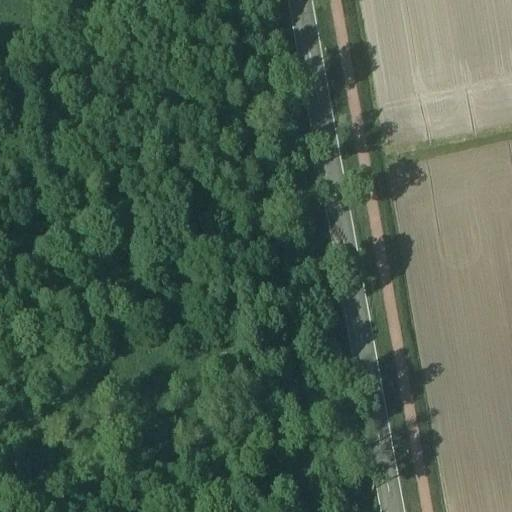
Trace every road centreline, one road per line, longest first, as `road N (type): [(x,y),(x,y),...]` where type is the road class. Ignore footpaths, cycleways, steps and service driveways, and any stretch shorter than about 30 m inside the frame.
road 1 (primary): [(391,511),(297,0)]
road 2 (track): [(228,0),(315,487)]
road 3 (track): [(183,511),(315,487),(319,511)]
